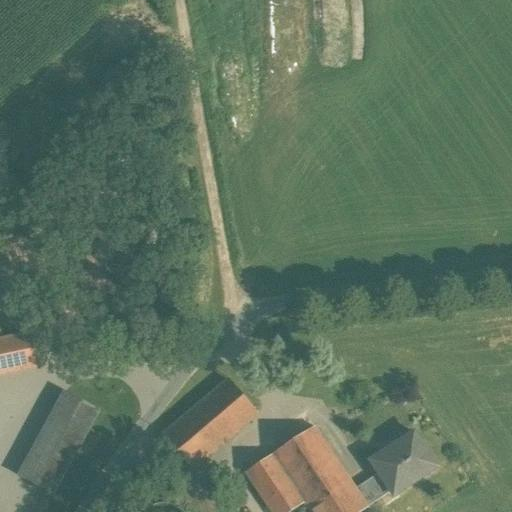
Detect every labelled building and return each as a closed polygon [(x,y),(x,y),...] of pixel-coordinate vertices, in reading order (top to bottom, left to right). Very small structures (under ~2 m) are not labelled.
[(0,270),(0,299),(14,290),(0,270)] [(21,336),(0,340),(0,377),(28,372),(21,336)] [(258,415),(229,381),(163,437),(192,470),(258,415)] [(100,413),(59,393),(17,481),(58,501),(100,413)] [(362,511),(368,508),(367,507),(356,489),(315,428),(272,456),(304,504),(309,511),(362,511)] [(414,434),(371,462),(379,474),(391,492),(394,496),(437,468),(414,434)] [(292,511),(304,504),(272,456),(245,474),(270,511),(292,511)] [(367,507),(391,492),(379,474),(356,489),(367,507)] [(163,499),(166,496),(165,491),(160,489),(157,489),(155,492),(155,497),(158,499),(163,499)] [(225,511),(214,495),(199,505),(202,511),(225,511)]
